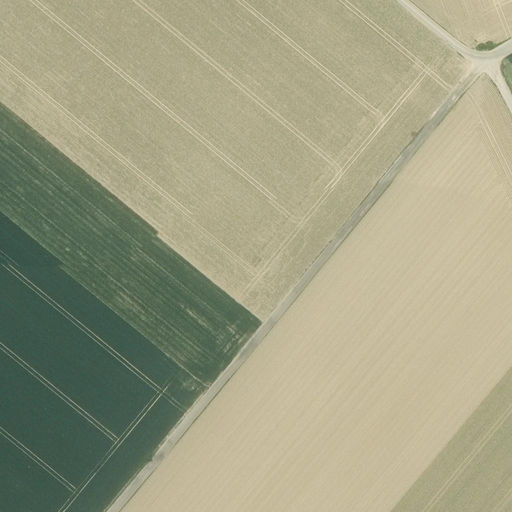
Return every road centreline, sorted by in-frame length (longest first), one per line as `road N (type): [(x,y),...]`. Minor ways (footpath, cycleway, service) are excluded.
road 1 (track): [(485,59),(114,511)]
road 2 (unclassified): [(511,44),(485,59),(467,54),(398,0)]
